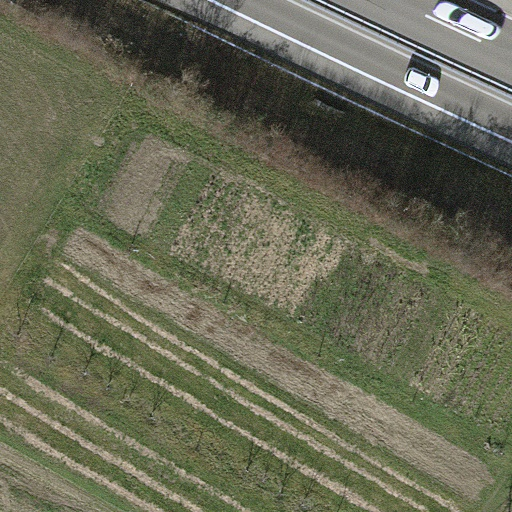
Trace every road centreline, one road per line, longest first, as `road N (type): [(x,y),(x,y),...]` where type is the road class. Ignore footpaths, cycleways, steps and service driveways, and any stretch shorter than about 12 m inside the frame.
road 1 (trunk): [(245,0),(511,124)]
road 2 (trunk): [(511,55),(390,0)]
